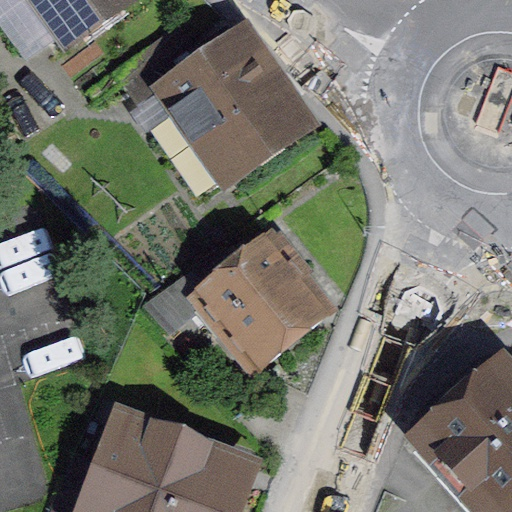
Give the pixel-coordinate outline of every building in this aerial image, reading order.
[(140,0),(13,0),(66,71),(148,11),(140,0)] [(250,33),(152,98),(225,208),(323,143),(250,33)] [(265,249),(192,306),(254,385),(327,329),(265,249)] [(511,511),(511,369),(507,363),(416,437),(478,511),(511,511)] [(228,511),(239,479),(127,441),(103,511),(228,511)]
